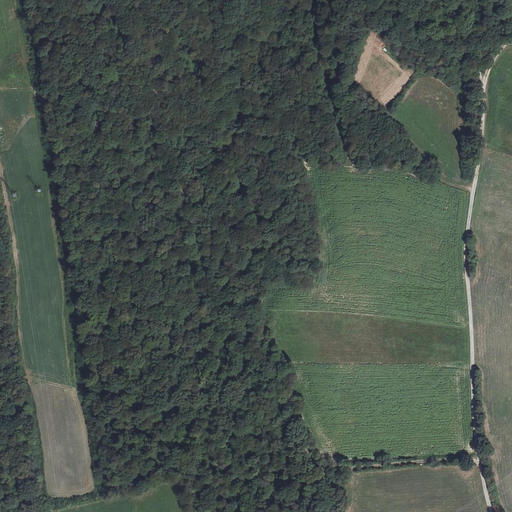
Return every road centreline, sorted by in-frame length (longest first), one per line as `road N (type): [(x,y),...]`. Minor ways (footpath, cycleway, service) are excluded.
road 1 (track): [(121,0),(163,95),(234,341),(273,383),(315,467)]
road 2 (track): [(78,390),(12,0)]
road 3 (track): [(315,467),(163,474),(138,462),(78,390),(24,378),(0,391)]
road 4 (track): [(472,190),(466,238),(474,413),(492,511)]
road 5 (track): [(459,0),(482,81),(472,190)]
road 6 (track): [(312,0),(313,36),(354,165)]
road 7 (track): [(480,463),(315,467)]
road 8 (track): [(87,255),(75,377)]
